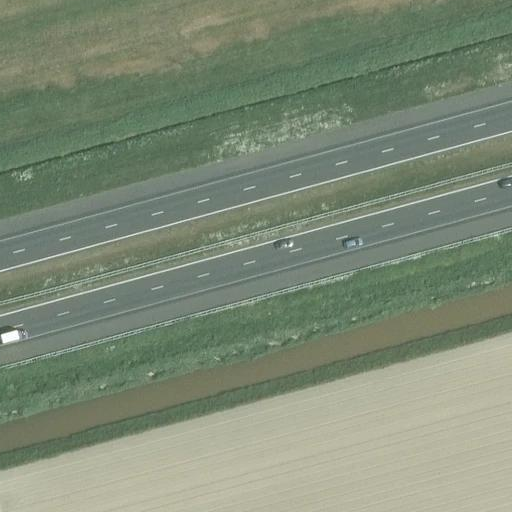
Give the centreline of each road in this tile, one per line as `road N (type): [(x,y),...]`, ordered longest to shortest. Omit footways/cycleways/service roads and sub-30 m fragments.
road 1 (motorway): [(511,117),(0,257)]
road 2 (motorway): [(0,332),(511,192)]
